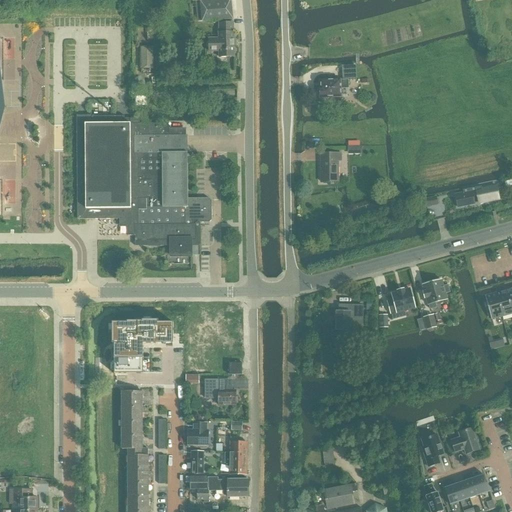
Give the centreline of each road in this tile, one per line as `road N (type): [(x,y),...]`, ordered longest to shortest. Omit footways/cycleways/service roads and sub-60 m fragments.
road 1 (tertiary): [(289,291),(284,0)]
road 2 (tertiary): [(289,291),(511,227)]
road 3 (residential): [(286,511),(289,291)]
road 4 (residential): [(252,511),(251,291)]
road 5 (tertiary): [(70,511),(68,292)]
road 6 (tertiary): [(68,292),(251,291)]
road 7 (residential): [(173,511),(168,354)]
road 8 (residential): [(251,291),(248,144)]
road 9 (unclassified): [(248,144),(243,0)]
